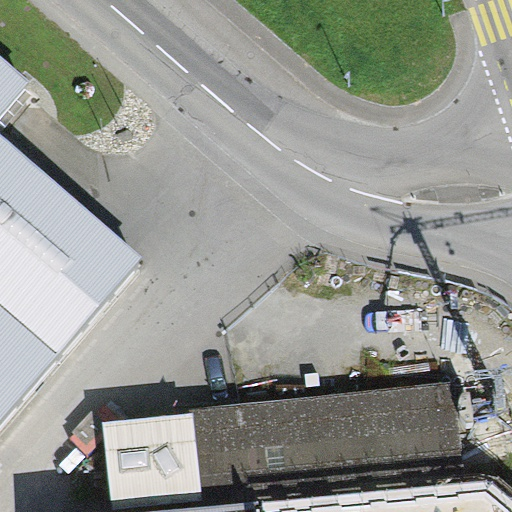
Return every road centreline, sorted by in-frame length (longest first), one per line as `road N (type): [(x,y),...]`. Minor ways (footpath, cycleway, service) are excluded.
road 1 (secondary): [(103,0),(258,135),(328,179),(383,194),(511,192)]
road 2 (unknown): [(328,179),(194,258),(0,435)]
